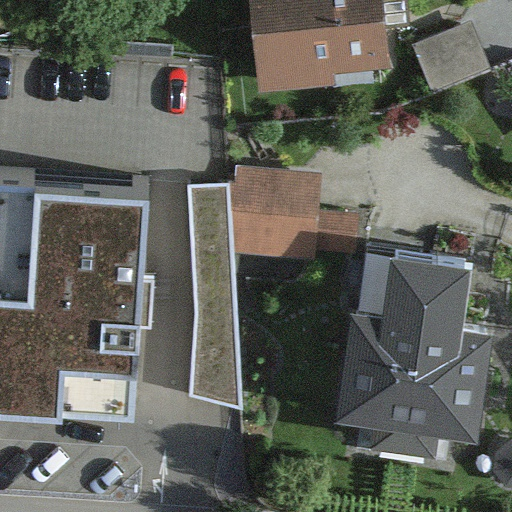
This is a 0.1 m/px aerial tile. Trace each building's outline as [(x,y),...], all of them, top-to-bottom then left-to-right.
[(264,0),(275,79),(399,62),(390,0),(264,0)] [(470,15),(415,36),(435,85),(490,61),(470,15)] [(143,170),(0,159),(0,377),(128,387),(143,170)] [(236,173),(198,174),(201,389),(246,388),(244,250),(360,248),(359,204),(327,204),(326,159),(236,160),(236,173)] [(387,302),(357,297),(343,398),(380,403),(376,429),(432,437),(436,412),(473,418),(488,316),(455,311),(464,249),(396,239),(387,302)]
